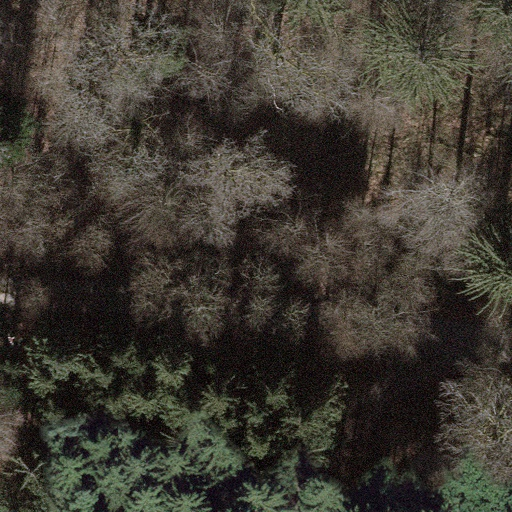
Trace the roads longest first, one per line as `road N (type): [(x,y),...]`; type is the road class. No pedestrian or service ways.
road 1 (track): [(511,349),(0,299)]
road 2 (track): [(301,511),(347,425),(440,336)]
